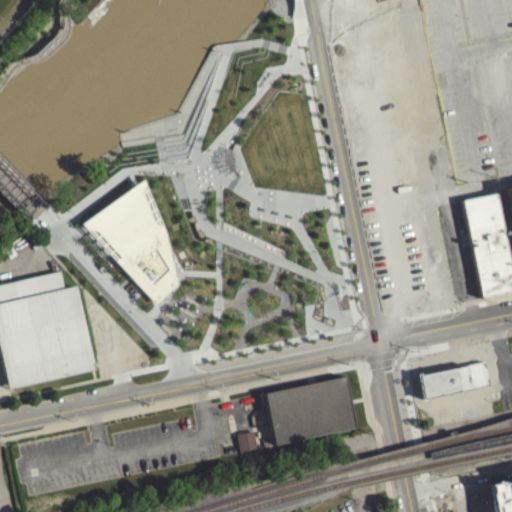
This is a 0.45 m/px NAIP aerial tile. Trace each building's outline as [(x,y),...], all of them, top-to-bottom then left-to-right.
[(74,224),(136,180),(159,231),(171,284),(149,304),(74,224)] [(511,284),(493,192),(459,199),(479,296),(511,289),(511,284)] [(435,276),(419,209),(396,214),(412,281),(435,276)] [(69,285),(88,369),(1,388),(0,383),(0,284),(54,272),(57,288),(69,285)] [(486,385),(418,400),(416,388),(413,376),(481,362),(486,385)] [(339,377),(349,427),(269,444),(258,393),(339,377)] [(237,459),(255,455),(251,437),(233,441),(237,459)] [(482,491),(486,511),(511,511),(511,493),(510,485),(482,491)]
